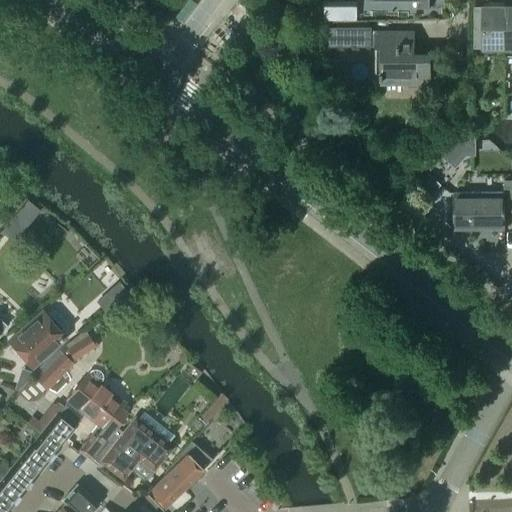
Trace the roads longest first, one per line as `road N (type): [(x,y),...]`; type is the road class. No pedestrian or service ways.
road 1 (tertiary): [(511,348),(156,72)]
road 2 (unclassified): [(511,379),(442,508),(397,511)]
road 3 (tertiary): [(156,72),(60,0)]
